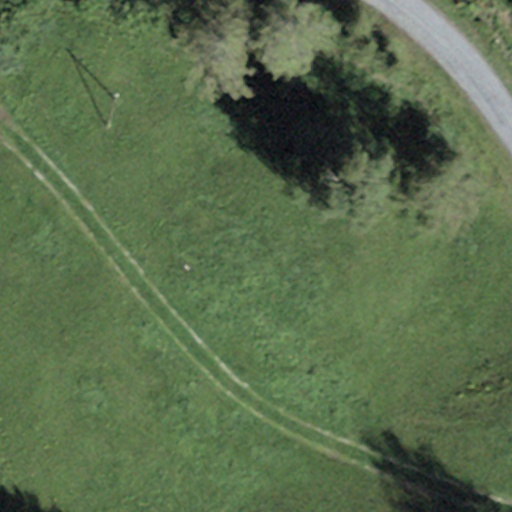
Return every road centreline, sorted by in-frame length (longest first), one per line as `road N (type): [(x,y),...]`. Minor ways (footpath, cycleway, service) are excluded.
road 1 (track): [(492,511),(264,419),(114,272),(53,181),(0,132)]
road 2 (unclassified): [(511,128),(466,63),(398,0)]
